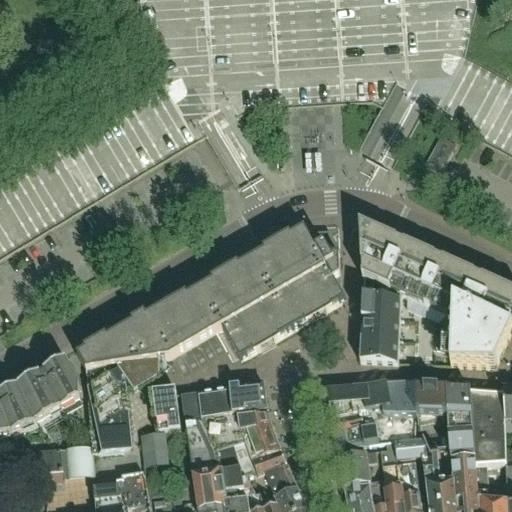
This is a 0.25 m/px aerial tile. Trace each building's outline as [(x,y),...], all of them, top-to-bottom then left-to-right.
[(511,82),(467,58),(481,0),(117,0),(124,13),(158,87),(22,169),(0,182),(0,263),(1,262),(24,249),(26,248),(49,234),(51,233),(73,220),(75,218),(98,205),(100,204),(123,190),(125,189),(148,175),(149,174),(157,169),(171,160),(173,159),(197,145),(206,140),(224,169),(231,182),(235,187),(238,192),(240,191),(261,179),(272,172),(269,169),(238,119),(250,112),(278,111),(278,110),(279,110),(279,112),(281,112),(308,110),(342,108),(342,105),(343,105),(343,106),(371,105),(371,104),(372,104),(372,105),(382,110),(359,154),(369,159),(387,169),(393,172),(424,114),(425,113),(423,111),(431,103),(435,107),(438,102),(437,101),(438,100),(440,101),(432,116),(458,130),(459,131),(483,144),(483,143),(484,144),(483,146),(511,161),(511,82)] [(446,169),(456,150),(440,141),(426,168),(428,169),(443,177),(446,169)] [(511,294),(360,227),(363,282),(365,283),(361,366),(399,368),(402,299),(454,322),(452,371),(496,373),(511,336),(511,294)] [(347,305),(342,296),(340,252),(335,244),(322,245),(317,236),(308,237),(304,230),(283,242),(282,240),(270,247),(271,249),(232,272),(230,270),(218,277),(219,279),(180,302),(178,300),(166,307),(167,309),(146,322),(144,318),(76,357),(87,375),(159,364),(171,362),(222,332),(241,365),(342,307),(347,305)] [(66,363),(19,389),(38,427),(82,403),(80,389),(66,363)] [(87,375),(94,459),(134,455),(127,390),(124,390),(123,384),(125,383),(135,397),(160,381),(160,374),(159,364),(87,375)] [(374,422),(369,390),(369,389),(353,387),(353,390),(356,406),(359,421),(362,420),(362,422),(374,422)] [(19,389),(0,397),(0,443),(10,439),(36,429),(38,427),(19,389)] [(268,414),(264,389),(240,392),(240,391),(231,392),(231,393),(234,418),(268,414)] [(356,406),(353,390),(326,392),(329,409),(356,406)] [(369,390),(374,422),(385,423),(382,391),(369,390)] [(413,422),(412,392),(390,391),(382,391),(385,423),(413,422)] [(453,467),(447,394),(412,392),(413,422),(414,426),(417,426),(442,427),(442,431),(444,460),(438,460),(440,487),(454,486),(453,467)] [(181,434),(177,400),(176,393),(160,395),(156,395),(161,437),(181,434)] [(234,418),(231,393),(197,397),(201,423),(234,418)] [(477,465),(475,446),(474,427),(472,394),(447,394),(453,467),(477,465)] [(508,511),(509,506),(490,507),(489,471),(508,470),(506,425),(506,397),(473,394),(472,394),(474,427),(475,446),(477,465),(479,511),(508,511)] [(219,473),(216,456),(201,423),(197,397),(182,399),(194,480),(195,485),(198,506),(199,511),(224,511),(224,506),(225,506),(224,503),(222,493),(219,473)] [(359,421),(356,406),(329,409),(332,424),(359,421)] [(272,430),(269,418),(238,421),(243,438),(272,430)] [(417,426),(414,426),(413,422),(385,423),(374,422),(362,422),(362,420),(359,421),(332,424),(335,441),(365,438),(376,437),(394,435),(396,448),(399,449),(417,447),(417,426)] [(276,443),(275,441),(272,430),(243,438),(248,454),(276,443)] [(400,466),(399,449),(396,448),(394,435),(376,437),(378,449),(380,449),(381,455),(386,489),(388,511),(405,511),(402,488),(403,488),(400,466)] [(378,449),(376,437),(365,438),(335,441),(338,456),(367,451),(378,449)] [(169,469),(165,438),(143,441),(147,472),(169,469)] [(282,456),(276,443),(248,454),(248,456),(254,468),(282,456)] [(426,446),(417,447),(399,449),(400,466),(425,462),(432,460),(426,446)] [(93,452),(66,454),(68,484),(96,482),(93,452)] [(65,486),(62,454),(40,456),(43,484),(46,484),(47,487),(65,486)] [(388,511),(386,489),(381,455),(367,457),(369,468),(369,472),(372,488),(371,488),(371,490),(374,511),(388,511)] [(258,480),(287,467),(282,456),(254,468),(258,478),(257,479),(258,480)] [(369,468),(367,457),(341,461),(343,476),(346,491),(362,489),(362,491),(371,490),(371,488),(372,488),(369,472),(369,468)] [(438,460),(432,460),(425,462),(428,490),(424,490),(425,495),(429,496),(430,511),(458,511),(456,486),(454,486),(440,487),(438,460)] [(430,511),(429,496),(425,495),(424,490),(428,490),(425,462),(400,466),(403,488),(402,488),(405,511),(430,511)] [(479,511),(477,465),(453,467),(454,486),(456,486),(458,511),(479,511)] [(241,470),(219,473),(222,493),(244,489),(243,485),(241,470)] [(297,492),(288,470),(267,480),(277,502),(297,492)] [(150,511),(150,510),(148,497),(145,476),(123,479),(125,499),(127,511),(150,511)] [(184,508),(198,506),(195,485),(194,480),(184,480),(186,494),(173,495),(175,506),(175,511),(185,510),(184,508)] [(266,511),(263,500),(259,502),(247,483),(243,485),(244,489),(245,494),(227,497),(228,502),(224,503),(225,506),(248,503),(249,511),(266,511)] [(374,511),(371,490),(362,491),(362,489),(346,491),(349,511),(374,511)] [(127,511),(125,499),(118,500),(117,490),(96,493),(97,511),(127,511)] [(306,511),(297,492),(277,502),(276,502),(279,510),(280,511),(306,511)] [(161,508),(159,495),(148,497),(150,510),(154,510),(154,511),(175,511),(175,506),(161,508)] [(249,511),(248,503),(225,506),(224,506),(224,511),(249,511)]
